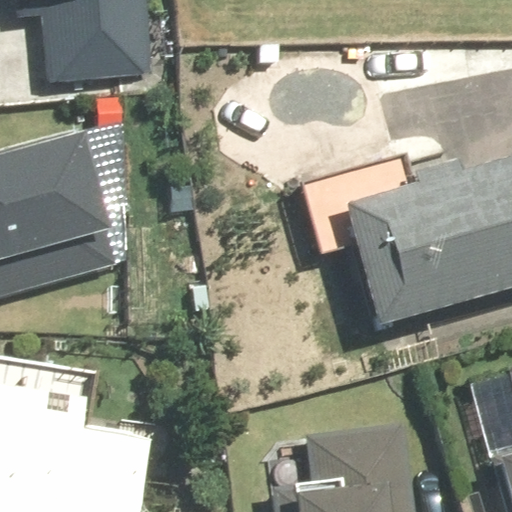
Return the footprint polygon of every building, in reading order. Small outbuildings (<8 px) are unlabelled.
[(0,0),(0,5),(29,3),(37,86),(144,76),(136,0),(0,0)] [(0,294),(106,266),(69,131),(0,149),(0,294)] [(397,186),(324,205),(358,328),(511,286),(511,152),(443,171),(440,161),(393,174),(397,186)] [(82,376),(0,362),(0,511),(125,511),(137,442),(73,431),(82,376)] [(511,421),(511,451),(481,460),(494,511),(511,511),(511,367),(497,371),(511,421)] [(301,484),(261,489),(263,511),(402,511),(392,425),(296,437),(301,484)]
